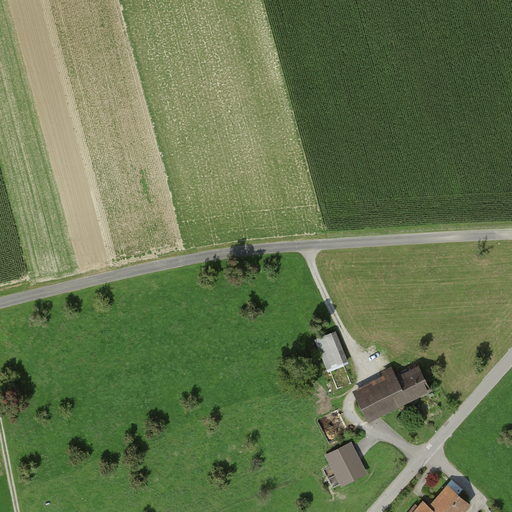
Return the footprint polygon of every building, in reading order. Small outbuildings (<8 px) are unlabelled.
[(326,387),(330,396),(357,385),(348,362),(344,363),(332,333),(315,340),(328,370),(325,371),(331,385),(326,387)] [(393,372),(354,394),(370,423),(430,390),(416,365),(395,376),(393,372)] [(443,391),(431,397),(434,402),(446,395),(443,391)] [(326,454),(341,486),(368,473),(353,441),(326,454)] [(463,511),(472,502),(449,482),(431,502),(426,498),(413,511),(463,511)]
